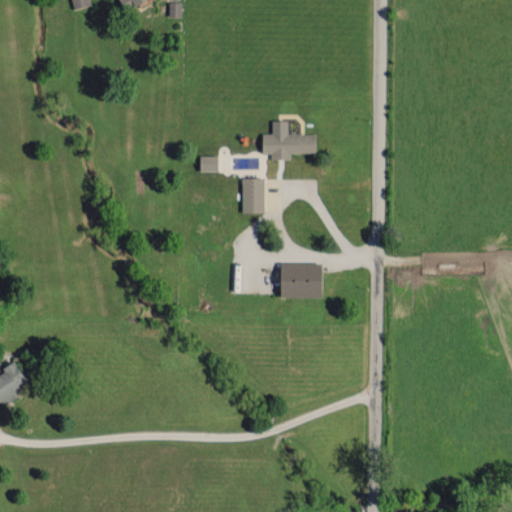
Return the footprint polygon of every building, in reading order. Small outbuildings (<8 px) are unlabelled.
[(89,5),(88,0),(71,0),(73,8),(89,5)] [(180,16),(181,1),(169,1),(168,15),(180,16)] [(262,152),(271,153),(271,159),(290,159),(290,152),(315,152),(315,133),(287,133),(287,120),(271,120),(271,133),(262,133),(262,152)] [(217,155),(199,155),(199,170),(216,171),(217,155)] [(263,177),(241,178),(242,212),(264,212),(263,177)] [(321,298),(322,263),(280,262),(279,297),(321,298)] [(0,403),(22,391),(17,382),(24,378),(14,360),(0,368),(0,403)]
